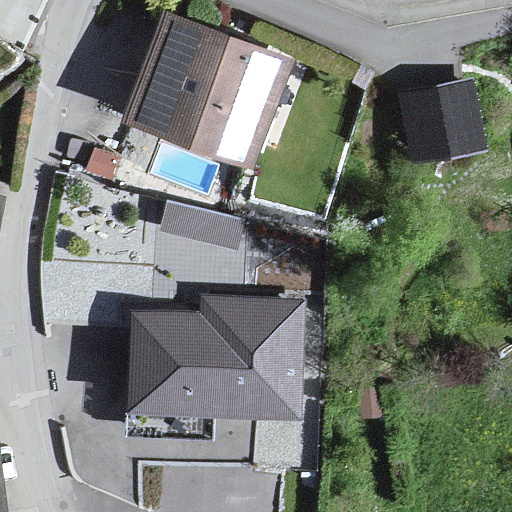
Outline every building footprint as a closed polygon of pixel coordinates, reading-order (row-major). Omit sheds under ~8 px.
[(287,52),(154,1),(114,103),(248,154),(287,52)] [(393,84),(405,150),(480,137),(468,71),(393,84)] [(0,206),(10,173),(0,170),(0,206)] [(163,190),(160,217),(240,228),(244,200),(163,190)] [(297,295),(122,292),(120,401),(296,404),(297,295)]
